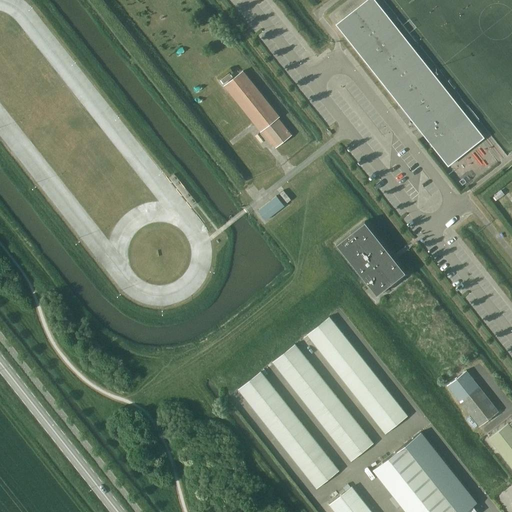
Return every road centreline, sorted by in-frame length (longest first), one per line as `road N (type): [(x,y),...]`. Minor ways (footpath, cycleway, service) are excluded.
road 1 (unclassified): [(511,334),(247,0)]
road 2 (secondary): [(117,511),(0,363)]
